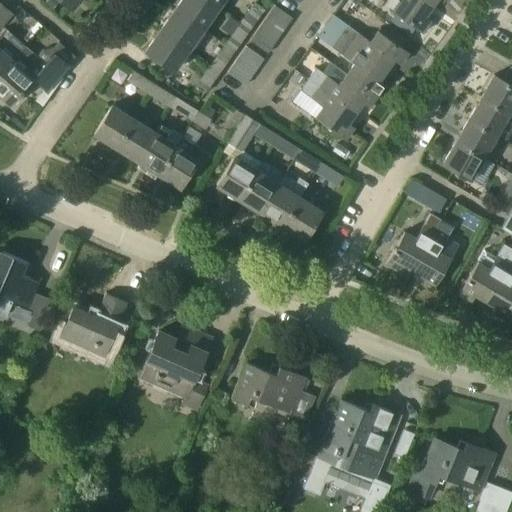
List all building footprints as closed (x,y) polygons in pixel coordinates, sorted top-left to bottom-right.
[(79,0),(60,0),(71,10),(79,0)] [(179,0),(174,8),(203,28),(217,8),(205,0),(179,0)] [(431,6),(422,0),(398,0),(391,10),(421,32),(430,20),(424,16),(431,6)] [(264,9),(254,2),(239,23),(249,30),(264,9)] [(2,3),(0,5),(0,28),(14,13),(2,3)] [(269,13),(287,26),(292,18),(275,5),(269,13)] [(160,28),(188,49),(203,28),(174,8),(160,28)] [(269,13),(263,22),(281,35),(287,26),(269,13)] [(263,22),(256,32),(274,44),(281,35),(263,22)] [(225,44),(235,51),(249,30),(239,23),(225,44)] [(338,35),(385,70),(393,59),(399,63),(408,51),(377,30),(370,40),(346,24),(338,35)] [(188,49),(160,28),(145,50),(174,70),(188,49)] [(0,35),(0,75),(25,47),(13,37),(5,30),(0,35)] [(274,44),(256,32),(250,41),(268,53),(274,44)] [(346,73),(376,95),(384,83),(378,79),(385,70),(338,35),(330,46),(354,62),(346,73)] [(211,64),(220,71),(235,51),(225,44),(211,64)] [(241,54),(258,67),(264,59),(246,46),(241,54)] [(25,47),(0,75),(0,95),(10,105),(13,101),(16,104),(25,94),(22,91),(33,79),(45,89),(66,65),(53,54),(45,65),(25,47)] [(258,67),(241,54),(234,63),(252,76),(258,67)] [(252,76),(234,63),(228,73),(245,85),(252,76)] [(195,86),(205,93),(220,71),(211,64),(195,86)] [(511,66),(510,66),(502,79),(494,74),(481,97),(508,112),(511,104),(511,66)] [(307,78),(354,112),(362,101),(368,106),(376,95),(346,73),(339,83),(315,67),(307,78)] [(148,92),(153,83),(132,70),(126,79),(148,92)] [(354,112),(307,78),(299,89),(322,105),(314,116),(346,137),(354,126),(347,122),(354,112)] [(153,83),(148,92),(169,105),(174,95),(153,83)] [(174,95),(169,105),(190,118),(196,108),(174,95)] [(468,119),(495,134),(508,112),(481,97),(468,119)] [(116,147),(133,118),(111,105),(94,134),(116,147)] [(190,118),(206,127),(211,119),(210,118),(215,110),(207,105),(203,112),(196,108),(190,118)] [(253,134),(271,145),(278,134),(260,123),(245,114),(225,149),(239,157),(242,152),(253,134)] [(133,118),(116,147),(137,160),(154,131),(133,118)] [(455,141),(482,157),(495,134),(468,119),(455,141)] [(190,169),(200,171),(210,154),(194,144),(201,134),(189,126),(183,135),(181,134),(158,172),(181,186),(190,169)] [(154,131),(137,160),(158,172),(181,134),(172,129),(166,138),(154,131)] [(278,134),(271,145),(293,159),(300,149),(278,134)] [(482,157),(455,141),(442,163),(469,179),(482,157)] [(300,149),(293,159),(315,172),(322,162),(300,149)] [(237,197),(255,168),(234,155),(216,183),(237,197)] [(322,162),(315,172),(338,186),(344,176),(322,162)] [(255,168),(237,197),(259,211),(278,183),(255,168)] [(511,176),(497,203),(510,210),(511,206),(511,176)] [(299,177),(290,191),(278,183),(259,211),(281,225),(299,197),(299,196),(308,183),(299,177)] [(414,183),(408,199),(441,210),(446,194),(414,183)] [(460,189),(451,202),(463,210),(472,196),(460,189)] [(299,197),(281,225),(303,239),(321,211),(299,197)] [(511,208),(501,228),(511,234),(511,208)] [(412,271),(441,220),(429,213),(415,239),(403,232),(384,264),(397,271),(401,264),(412,271)] [(441,220),(412,271),(423,277),(419,284),(432,291),(450,258),(438,252),(453,226),(441,220)] [(477,262),(458,294),(471,301),(474,295),(484,301),(511,255),(511,249),(504,244),(497,257),(484,249),(477,262)] [(27,303),(37,279),(21,272),(26,259),(0,248),(0,308),(5,311),(11,297),(27,303)] [(511,255),(484,301),(496,308),(492,314),(505,322),(511,309),(511,255)] [(100,354),(125,299),(104,290),(93,313),(69,302),(55,333),(100,354)] [(196,408),(206,384),(193,378),(211,337),(188,327),(182,340),(158,329),(138,375),(185,396),(182,402),(196,408)] [(301,390),(306,377),(278,365),(275,373),(247,361),(232,398),(247,404),(251,395),(291,412),(305,418),(314,396),(301,390)] [(340,400),(325,436),(317,455),(329,460),(321,481),(362,497),(370,476),(375,478),(376,473),(385,451),(400,416),(372,404),(369,412),(340,400)] [(479,489),(493,454),(466,443),(463,450),(433,438),(419,475),(413,473),(406,491),(428,499),(438,473),(479,489)] [(377,511),(392,480),(376,473),(375,478),(370,476),(362,497),(359,505),(374,511),(377,511)] [(478,511),(505,511),(511,496),(511,491),(487,481),(475,511),(478,511)]
